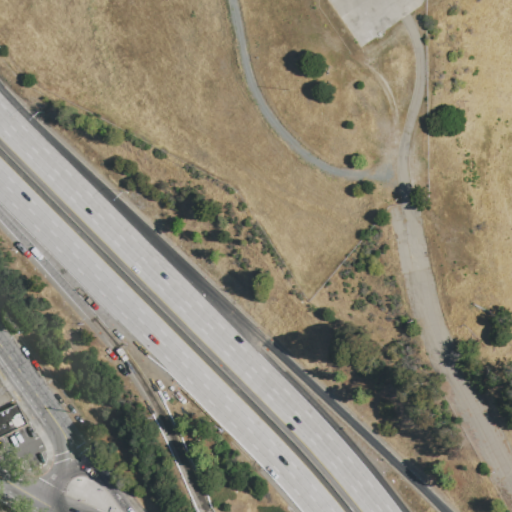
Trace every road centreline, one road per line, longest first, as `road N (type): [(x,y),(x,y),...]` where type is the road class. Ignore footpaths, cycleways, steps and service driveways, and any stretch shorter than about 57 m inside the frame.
road 1 (motorway): [(445,511),(157,240),(0,117)]
road 2 (motorway): [(380,511),(291,409),(0,120)]
road 3 (motorway): [(0,181),(322,511)]
road 4 (motorway): [(0,214),(146,388),(205,510)]
road 5 (tertiary): [(130,511),(48,410)]
